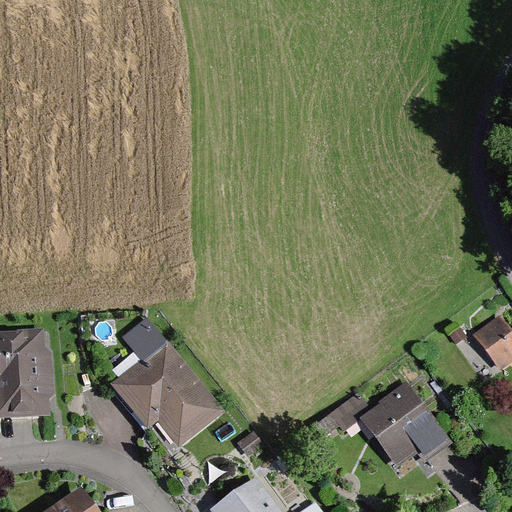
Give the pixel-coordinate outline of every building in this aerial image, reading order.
[(511,340),(500,327),(478,346),(502,374),(511,365),(511,340)] [(147,364),(114,392),(146,432),(155,424),(180,454),(224,418),(150,329),(131,345),(147,364)] [(45,341),(0,343),(0,420),(48,418),(45,341)] [(410,389),(363,426),(398,470),(416,455),(423,465),(451,442),(410,389)] [(272,511),(257,487),(218,511),(272,511)] [(92,511),(82,497),(61,511),(92,511)]
